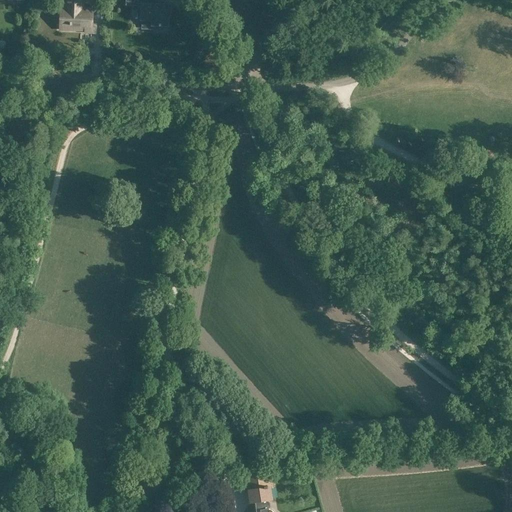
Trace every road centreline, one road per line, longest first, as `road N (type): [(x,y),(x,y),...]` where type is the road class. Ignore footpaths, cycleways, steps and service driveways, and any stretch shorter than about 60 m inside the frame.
road 1 (track): [(511,414),(423,354),(349,290),(286,206),(242,89)]
road 2 (track): [(212,114),(139,469),(148,511)]
road 3 (track): [(0,370),(70,134),(88,124),(187,117),(193,101)]
road 4 (residential): [(242,89),(0,78)]
road 5 (track): [(342,81),(358,130),(511,207)]
road 6 (track): [(164,348),(231,475),(228,511)]
